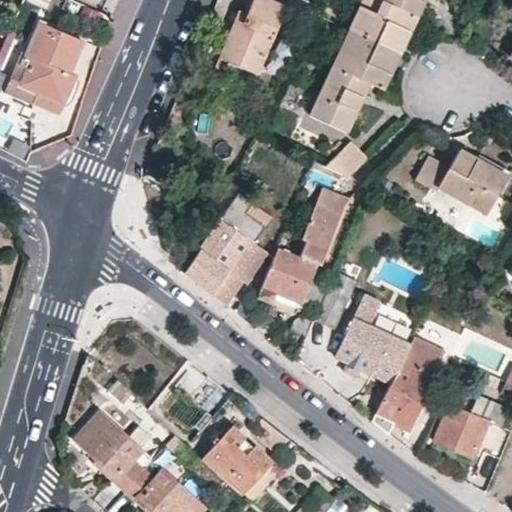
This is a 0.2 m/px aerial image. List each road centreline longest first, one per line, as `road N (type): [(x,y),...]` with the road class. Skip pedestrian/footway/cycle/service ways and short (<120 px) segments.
road 1 (tertiary): [(88,218),(112,252),(156,276),(463,511)]
road 2 (secondary): [(17,451),(88,218)]
road 3 (secondary): [(88,218),(167,0)]
